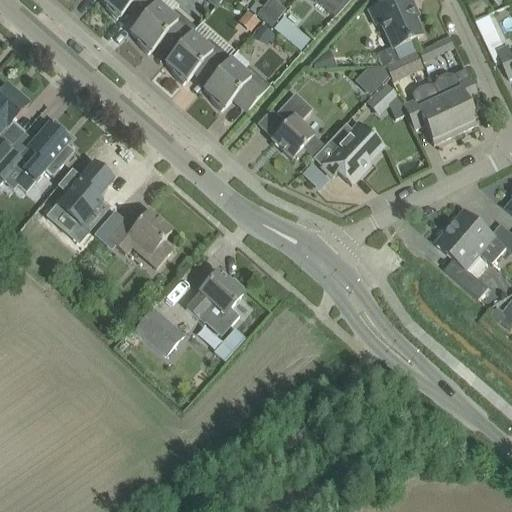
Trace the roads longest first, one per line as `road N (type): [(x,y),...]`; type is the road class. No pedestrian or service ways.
road 1 (tertiary): [(329,267),(254,220),(0,0)]
road 2 (tertiary): [(511,450),(408,361),(329,267)]
road 3 (residential): [(329,267),(348,245),(511,151)]
road 4 (residential): [(511,125),(449,0)]
